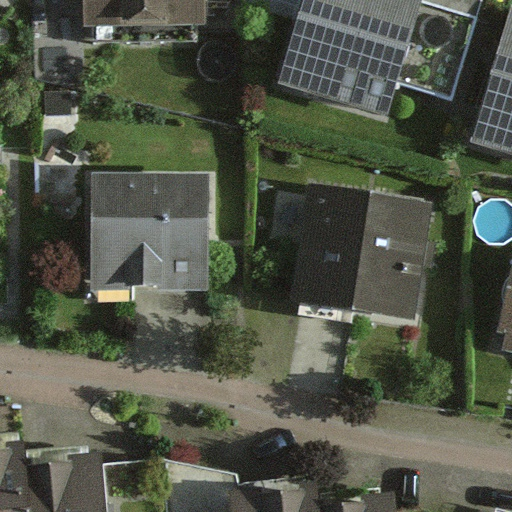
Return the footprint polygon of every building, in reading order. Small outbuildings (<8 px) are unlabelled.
[(89,0),(91,41),(209,36),(207,0),(89,0)] [(306,0),(278,92),(389,126),(400,90),(453,106),(485,0),(306,0)] [(511,14),(470,152),(511,164),(511,14)] [(94,292),(208,294),(210,182),(96,180),(94,292)] [(291,305),(406,324),(424,212),(309,193),(291,305)] [(511,273),(496,352),(511,355),(511,273)] [(42,511),(39,448),(0,450),(0,511),(42,511)] [(129,511),(126,458),(42,463),(45,511),(129,511)] [(334,511),(333,488),(255,493),(255,511),(334,511)] [(421,511),(420,498),(337,503),(337,511),(421,511)]
